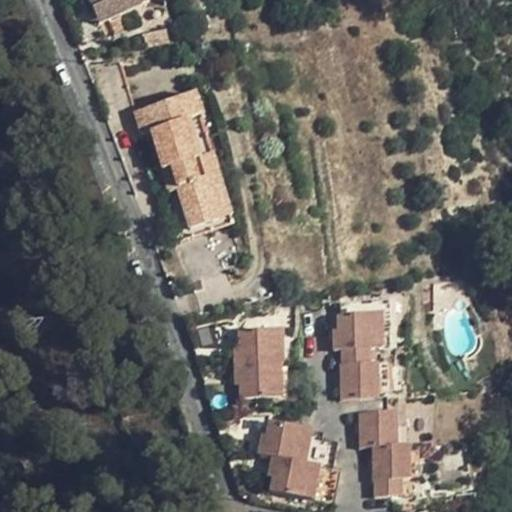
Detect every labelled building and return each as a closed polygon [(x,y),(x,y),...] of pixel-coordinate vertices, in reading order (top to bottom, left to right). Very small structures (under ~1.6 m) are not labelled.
[(114,10),(135,2),(133,0),(86,0),(91,12),(111,3),(114,10)] [(144,0),(133,0),(135,2),(139,12),(140,10),(147,8),(144,0)] [(97,28),(107,24),(123,19),(139,12),(135,2),(114,10),(111,3),(91,12),(97,28)] [(129,33),(123,19),(107,24),(113,38),(129,33)] [(143,38),(145,52),(168,50),(166,34),(143,38)] [(170,171),(177,192),(189,232),(216,224),(197,162),(210,158),(197,120),(199,119),(193,98),(133,116),(140,137),(150,135),(162,174),(170,171)] [(213,157),(210,158),(197,162),(216,224),(231,220),(232,220),(213,157)] [(168,195),(177,192),(170,171),(162,174),(168,195)] [(232,227),(231,220),(216,224),(189,232),(192,240),(232,227)] [(346,352),(372,352),(379,351),(396,351),(395,303),(375,304),(375,318),(344,318),(344,332),(339,332),(339,352),(346,352)] [(237,368),(282,367),(281,335),(242,335),(242,348),(237,349),(237,368)] [(372,368),(372,352),(346,352),(347,401),(384,401),(383,368),(380,368),(372,368)] [(282,401),(282,367),(237,368),(237,389),(242,390),(242,402),(282,401)] [(364,452),(376,452),(398,452),(398,431),(398,417),(364,416),(364,452)] [(259,459),(275,463),(337,475),(343,447),(325,443),(326,436),(273,425),(270,439),(264,437),(259,459)] [(408,431),(398,431),(398,452),(409,452),(408,431)] [(421,451),(409,452),(398,452),(376,452),(378,500),(414,500),(413,484),(422,484),(421,451)] [(345,477),(337,475),(275,463),(271,481),(277,482),(274,495),(339,510),(345,477)]
